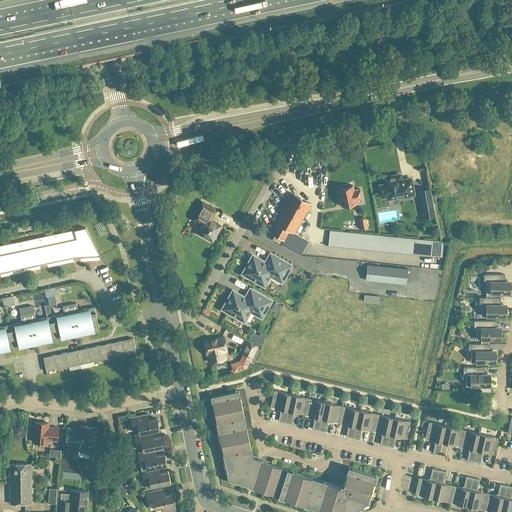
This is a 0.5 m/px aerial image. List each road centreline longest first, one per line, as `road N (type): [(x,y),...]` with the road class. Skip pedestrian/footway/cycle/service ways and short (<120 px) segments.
road 1 (secondary): [(511,65),(170,138)]
road 2 (motorway): [(0,56),(262,0)]
road 3 (residential): [(165,320),(195,310),(292,142)]
road 4 (unclassified): [(292,142),(511,92)]
road 5 (residential): [(164,314),(117,321),(92,273),(0,293)]
road 6 (residential): [(0,399),(107,407),(179,391)]
road 7 (tertiary): [(164,314),(133,171)]
road 8 (tertiary): [(123,121),(95,0)]
